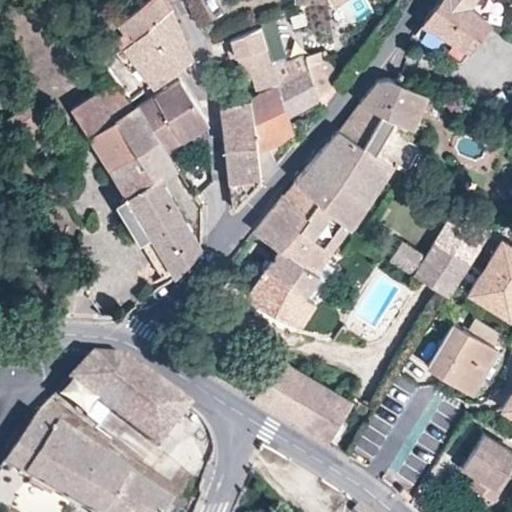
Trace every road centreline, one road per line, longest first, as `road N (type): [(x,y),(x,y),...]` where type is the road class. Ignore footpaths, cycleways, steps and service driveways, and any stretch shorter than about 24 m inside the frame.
road 1 (residential): [(226,242),(425,0)]
road 2 (residential): [(226,242),(212,90),(178,0)]
road 3 (residential): [(389,511),(251,418)]
road 4 (residential): [(251,418),(130,341)]
road 5 (residential): [(130,341),(226,242)]
